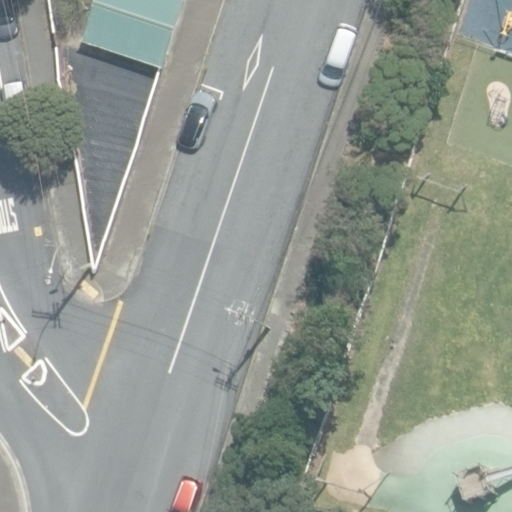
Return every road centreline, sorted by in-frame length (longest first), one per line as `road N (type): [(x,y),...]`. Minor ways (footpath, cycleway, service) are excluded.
road 1 (unclassified): [(294,0),(132,474)]
road 2 (residential): [(132,474),(18,351),(0,296)]
